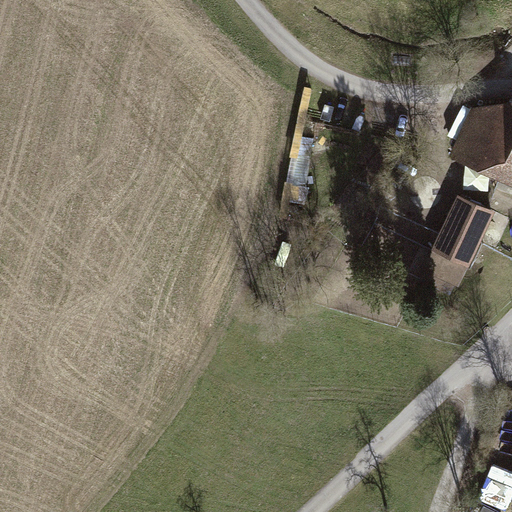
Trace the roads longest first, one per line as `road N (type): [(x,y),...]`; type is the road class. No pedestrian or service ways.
road 1 (unclassified): [(248,0),(286,46),(332,77),(384,94),(511,91)]
road 2 (residential): [(511,327),(312,511)]
road 3 (track): [(511,208),(447,172),(429,96)]
road 4 (track): [(440,511),(470,415),(469,369)]
